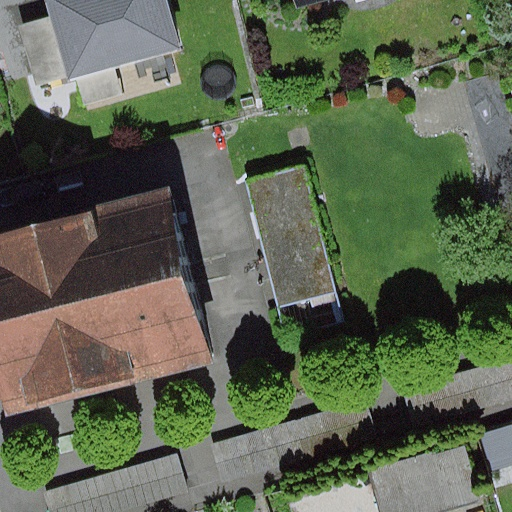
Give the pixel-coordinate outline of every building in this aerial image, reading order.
[(170,0),(51,0),(73,80),(184,49),(170,0)] [(293,0),(297,12),(343,0),(293,0)] [(306,170),(252,184),(286,309),(340,294),(306,170)] [(0,375),(12,418),(219,363),(172,191),(0,234),(0,375)] [(466,448),(375,474),(385,511),(438,511),(481,500),(466,448)]
